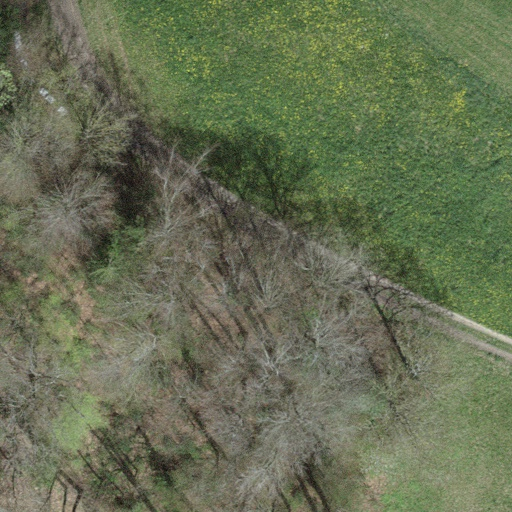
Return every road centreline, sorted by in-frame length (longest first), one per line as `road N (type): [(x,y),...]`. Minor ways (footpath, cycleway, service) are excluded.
road 1 (track): [(63,0),(88,86),(123,137),(299,250),(511,348)]
road 2 (track): [(188,511),(95,413),(0,389)]
